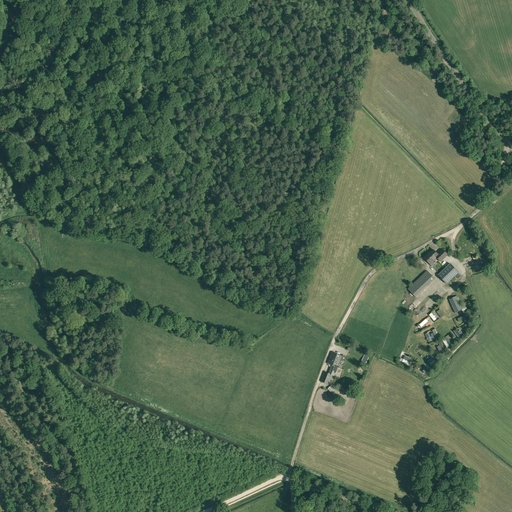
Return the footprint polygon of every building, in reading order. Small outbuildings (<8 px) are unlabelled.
[(441,262),(448,255),(443,250),(438,254),(434,250),(428,255),(428,254),(424,257),(430,264),(437,258),(441,262)] [(447,284),(456,275),(459,278),(462,276),(459,273),(459,272),(450,263),(438,275),(447,284)] [(427,271),(408,289),(416,297),(435,279),(427,271)] [(455,313),(463,309),(457,296),(449,300),(455,313)] [(443,316),(439,310),(433,315),(432,313),(429,315),(434,321),(436,320),(440,317),(441,318),(443,316)] [(469,314),(458,319),(459,322),(470,317),(469,314)] [(438,337),(435,329),(425,333),(429,343),(436,340),(436,338),(438,337)] [(457,330),(454,331),(459,340),(464,336),(460,330),(458,332),(457,330)] [(444,339),(442,340),(446,348),(449,347),(451,349),(452,348),(451,346),(453,345),(452,343),(451,344),(447,338),(444,339)] [(439,353),(445,351),(442,345),(440,346),(439,343),(436,344),(439,353)] [(334,376),(342,356),(332,352),(328,364),(332,365),(329,374),(324,372),(321,381),(328,384),(332,375),(334,376)] [(404,356),(402,362),(410,366),(413,360),(404,356)] [(431,360),(428,362),(433,369),(437,366),(435,363),(436,362),(434,360),(432,362),(431,360)] [(423,369),(421,371),(424,374),(426,373),(429,371),(431,369),(428,366),(427,367),(425,365),(424,366),(422,368),(423,369)] [(332,385),(328,390),(335,397),(340,393),(332,385)]
